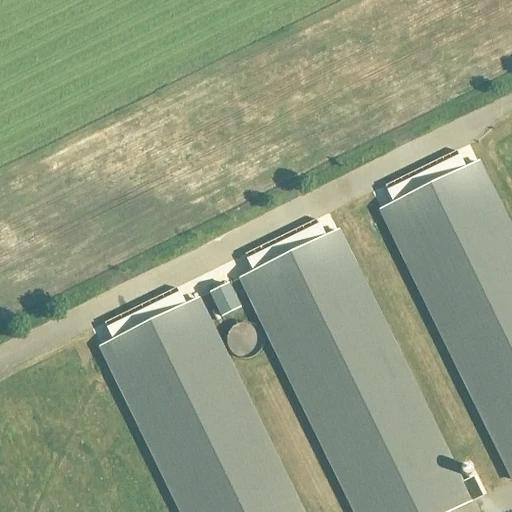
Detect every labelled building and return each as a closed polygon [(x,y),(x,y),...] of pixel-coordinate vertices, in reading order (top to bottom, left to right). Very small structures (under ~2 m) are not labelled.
[(393,205),(380,212),(511,480),(511,235),(477,164),(465,170),(456,152),(384,187),(393,205)] [(316,221),(244,256),(253,274),(240,280),(353,511),(450,511),(476,500),(468,483),(457,489),(337,233),(325,239),(316,221)] [(239,309),(228,286),(209,296),(221,318),(239,309)] [(112,343),(100,349),(179,511),(300,511),(197,301),(184,307),(175,289),(104,325),(112,343)] [(262,356),(257,328),(226,333),(231,361),(262,356)]
